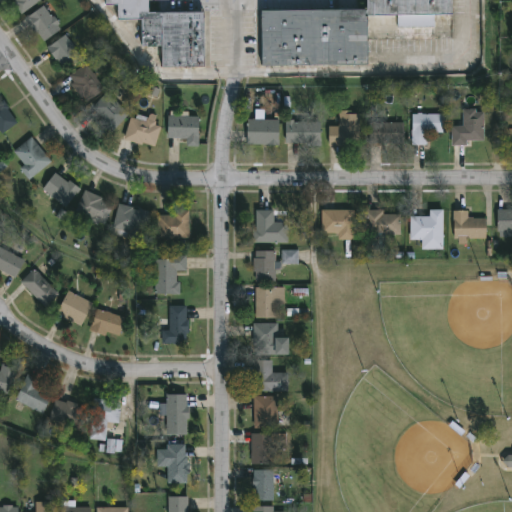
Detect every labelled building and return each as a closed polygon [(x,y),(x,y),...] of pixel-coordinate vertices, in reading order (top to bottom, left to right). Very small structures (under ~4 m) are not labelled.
[(37,0),(22,13),(12,0),(37,0)] [(148,0),(149,11),(205,11),(205,65),(162,66),(162,45),(142,45),(142,18),(119,18),(119,3),(106,3),(106,0),(148,0)] [(366,9),(365,0),(453,0),(454,39),(367,40),(366,9)] [(60,29),(41,42),(24,17),(44,4),(60,29)] [(367,40),(367,64),(262,65),(261,10),(366,9),(367,40)] [(46,46),(65,35),(79,57),(60,69),(46,46)] [(67,77),(84,64),(103,89),(86,102),(67,77)] [(110,132),(88,111),(105,93),(127,114),(110,132)] [(0,101),(16,122),(0,134),(0,101)] [(451,127),(462,127),(462,110),(482,110),(482,144),(451,144),(451,127)] [(327,126),(338,126),(338,112),(358,112),(358,145),(327,145),(327,126)] [(442,114),(442,133),(425,133),(425,145),(410,145),(410,114),(442,114)] [(129,116),(152,121),(152,124),(159,126),(154,148),(123,140),(129,116)] [(184,139),(167,139),(167,118),(198,118),(198,147),(184,147),(184,139)] [(246,145),(246,120),(277,120),(277,145),(246,145)] [(319,145),(284,145),(284,120),(319,120),(319,145)] [(368,144),(368,122),(401,122),(401,144),(368,144)] [(23,166),(12,151),(30,138),(49,163),(27,179),(19,169),(23,166)] [(75,189),(63,206),(41,190),(54,173),(75,189)] [(103,224),(74,213),(83,192),(112,203),(103,224)] [(142,239),(112,234),(116,205),(147,210),(142,239)] [(511,209),(511,234),(496,234),(496,209),(511,209)] [(352,240),(337,240),(337,233),(320,233),(320,210),(352,210),(352,240)] [(442,249),(420,249),(420,240),(409,240),(409,217),(428,217),(428,210),(442,210),(442,249)] [(484,218),(485,240),(452,240),(452,210),(466,210),(466,218),(484,218)] [(156,239),(156,215),(171,216),(171,211),(188,211),(187,239),(156,239)] [(286,242),(253,242),(253,211),(272,211),(272,223),(286,223),(286,242)] [(398,214),(398,234),(363,234),(363,211),(382,211),(382,214),(398,214)] [(15,278),(0,270),(0,248),(24,260),(15,278)] [(295,250),(296,262),(281,263),(280,251),(295,250)] [(274,282),(252,282),(252,251),(274,251),(274,282)] [(177,294),(153,294),(153,256),(185,256),(185,271),(177,271),(177,294)] [(57,293),(44,306),(19,282),(32,269),(57,293)] [(253,317),(253,288),(282,288),(282,317),(253,317)] [(56,314),(67,291),(91,303),(80,326),(56,314)] [(186,343),(160,343),(160,329),(168,329),(168,306),(186,306),(186,343)] [(118,337),(90,331),(94,310),(123,315),(118,337)] [(287,354),(252,355),(252,323),(275,323),(275,338),(286,338),(287,354)] [(270,360),(270,372),(286,372),(286,391),(251,391),(251,360),(270,360)] [(9,395),(0,392),(0,364),(16,368),(9,395)] [(37,386),(51,392),(41,413),(14,400),(26,374),(40,381),(37,386)] [(186,394),(186,434),(165,434),(164,394),(186,394)] [(276,396),(276,428),(253,428),(253,396),(276,396)] [(48,419),(54,398),(86,408),(79,429),(48,419)] [(119,402),(117,423),(107,422),(105,440),(88,439),(92,399),(119,402)] [(274,464),(250,464),(250,433),(274,433),(274,464)] [(186,444),(186,484),(165,484),(165,444),(186,444)] [(511,468),(511,456),(503,457),(503,468),(511,468)] [(272,501),(250,501),(250,470),(272,470),(272,501)] [(167,511),(167,497),(187,497),(187,511),(167,511)] [(90,511),(90,507),(75,508),(75,501),(61,501),(61,511),(90,511)] [(53,502),(53,511),(34,511),(34,502),(53,502)]
